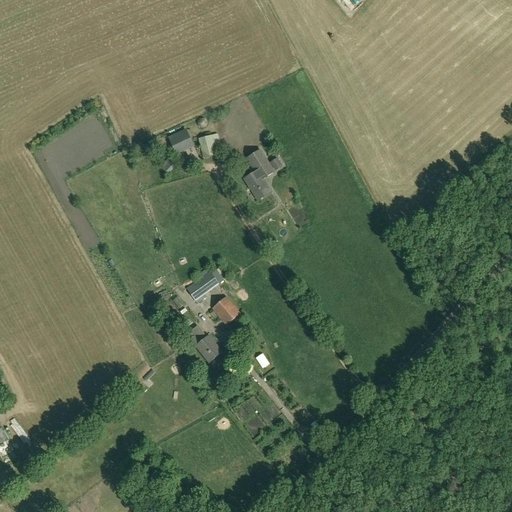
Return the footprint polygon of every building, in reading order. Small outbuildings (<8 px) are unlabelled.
[(354,0),(346,0),(355,12),(360,8),(354,0)] [(187,133),(174,140),(180,150),(192,143),(187,133)] [(210,157),(223,154),(221,144),(215,146),(213,137),(205,139),(207,145),(201,146),(202,153),(208,152),(210,157)] [(260,150),(246,159),(255,173),(245,180),(259,201),(272,193),(263,180),(275,173),(269,165),(260,150)] [(270,163),(276,171),(283,167),(278,158),(270,163)] [(169,160),(165,164),(161,168),(168,175),(176,167),(169,160)] [(212,295),(210,292),(219,285),(225,293),(230,290),(225,282),(228,280),(220,268),(212,274),(211,272),(187,289),(197,304),(212,295)] [(240,313),(227,297),(212,309),(226,325),(240,313)] [(197,328),(187,336),(210,364),(223,353),(210,337),(205,341),(200,334),(202,333),(197,328)] [(0,430),(0,457),(1,459),(14,452),(2,429),(0,430)] [(160,486),(146,474),(137,485),(141,488),(138,492),(148,501),(160,486)]
